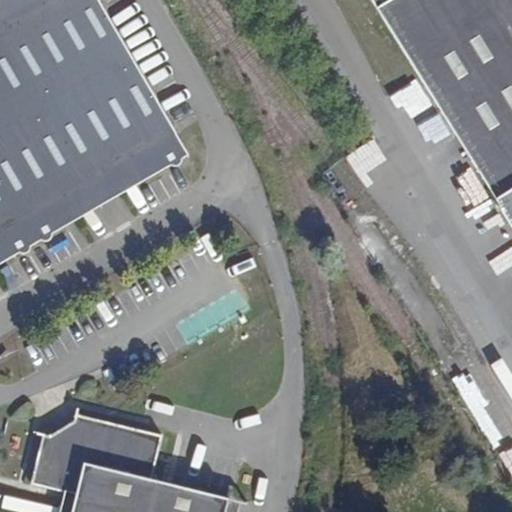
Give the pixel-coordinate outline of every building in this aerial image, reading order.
[(180,152),(185,150),(98,0),(19,0),(0,11),(0,249),(12,243),(18,251),(20,253),(23,254),(28,253),(31,250),(31,246),(31,243),(29,240),(37,235),(39,238),(41,241),(45,242),(49,241),(52,238),(53,233),(53,231),(48,222),(164,154),(169,163),(171,166),(175,167),(179,166),(182,162),(183,159),(183,156),(180,152)] [(0,0),(0,11),(19,0),(0,0)] [(511,0),(371,0),(511,226),(511,0)] [(185,150),(180,152),(183,156),(183,159),(189,155),(185,150)] [(169,163),(164,154),(48,222),(53,231),(53,233),(171,166),(169,163)] [(29,240),(31,243),(39,238),(37,235),(29,240)] [(0,249),(0,264),(20,253),(18,251),(12,243),(0,249)] [(73,511),(225,511),(229,499),(152,480),(162,436),(77,415),(75,422),(51,438),(44,436),(32,484),(66,492),(77,495),(73,511)] [(60,511),(73,511),(77,495),(66,492),(60,511)] [(225,511),(238,511),(241,502),(229,499),(225,511)]
